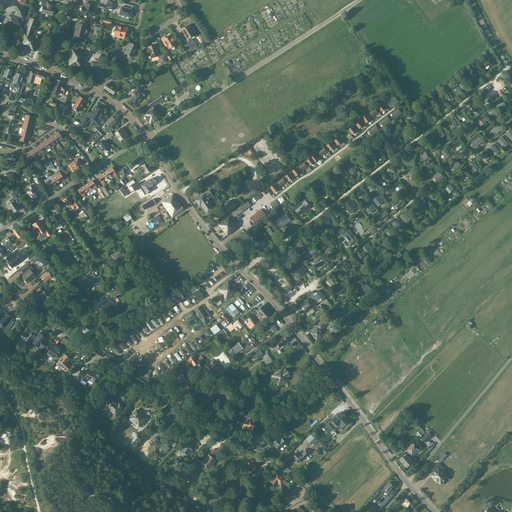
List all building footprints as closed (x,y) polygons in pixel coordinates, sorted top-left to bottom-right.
[(41,0),(40,6),(43,7),(41,13),(52,16),(53,9),(54,4),(47,2),(48,2),(41,0)] [(113,10),(115,2),(109,1),(107,9),(108,9),(109,10),(111,11),(112,10),(113,10)] [(80,15),(91,17),(93,10),(92,10),(93,6),(86,4),(85,8),(82,7),(80,15)] [(11,17),(10,21),(11,21),(11,25),(21,27),(23,18),(25,18),(27,9),(24,8),(24,7),(15,5),(13,15),(14,16),(14,17),(11,17)] [(132,11),(132,10),(120,7),(118,15),(130,18),(130,16),(131,16),(132,15),(132,14),(132,12),(132,11)] [(19,47),(34,52),(40,37),(32,35),(37,21),(29,18),(19,47)] [(86,30),(85,29),(86,26),(78,24),(77,24),(76,25),(76,26),(77,27),(74,37),(82,39),(83,34),(85,34),(86,33),(86,31),(86,30)] [(180,30),(187,40),(189,43),(184,46),(188,52),(196,47),(193,41),(192,41),(190,38),(195,35),(192,32),(193,31),(191,28),(190,29),(188,25),(180,30)] [(115,26),(113,36),(124,38),(125,31),(127,32),(127,28),(115,26)] [(161,39),(167,50),(176,45),(171,35),(165,39),(164,37),(161,39)] [(198,37),(199,39),(203,45),(207,42),(202,35),(198,37)] [(134,44),(132,45),(129,43),(124,54),(132,57),(137,47),(136,46),(136,45),(135,44),(134,44)] [(68,45),(67,49),(71,50),(68,65),(82,69),(85,53),(81,52),(76,50),(77,48),(77,47),(78,48),(79,45),(74,44),(74,46),(69,45),(68,45)] [(147,55),(149,54),(151,59),(158,56),(154,45),(147,47),(147,48),(145,49),(147,55)] [(158,57),(160,65),(166,63),(164,55),(158,57)] [(484,58),(479,62),(482,67),(483,66),(485,68),(489,65),(484,58)] [(1,76),(0,80),(2,81),(2,80),(8,83),(10,79),(13,71),(6,69),(3,77),(1,76)] [(33,81),(36,82),(40,83),(41,79),(45,80),(46,76),(47,75),(31,70),(27,82),(32,84),(33,81)] [(13,88),(18,90),(23,75),(16,73),(11,86),(13,87),(13,88)] [(62,82),(56,80),(51,94),(58,97),(60,92),(59,92),(59,90),(64,92),(65,88),(61,87),(62,82)] [(180,86),(173,90),(175,93),(182,89),(188,85),(186,82),(180,86)] [(115,90),(116,88),(109,83),(108,85),(107,84),(104,89),(112,95),(116,90),(115,90)] [(141,90),(137,88),(132,94),(134,95),(130,100),(136,105),(143,97),(138,93),(141,90)] [(392,95),(385,100),(390,107),(398,102),(392,95)] [(74,109),(78,112),(84,101),(79,98),(74,105),(73,105),(72,107),(74,109)] [(142,114),(150,125),(154,122),(155,124),(158,121),(157,120),(162,117),(156,109),(155,110),(153,106),(162,100),(160,98),(142,110),(144,113),(142,114)] [(503,102),(496,106),(498,109),(500,111),(502,109),(500,108),(505,104),(503,102)] [(386,109),(381,103),(377,106),(381,112),(386,109)] [(61,114),(65,116),(69,107),(65,105),(61,114)] [(90,114),(88,118),(93,120),(92,122),(96,125),(104,112),(95,106),(90,114)] [(369,113),(372,117),(378,113),(375,108),(369,113)] [(419,113),(422,117),(425,114),(419,108),(415,112),(417,115),(419,113)] [(391,114),(394,119),(401,113),(398,109),(391,114)] [(461,110),(456,114),(456,115),(460,120),(464,117),(462,114),(463,114),(461,110)] [(407,117),(406,118),(409,122),(410,121),(412,124),(417,120),(412,114),(407,117)] [(25,115),(24,122),(32,124),(33,121),(32,121),(33,117),(25,115)] [(370,120),(366,115),(362,118),(366,124),(370,120)] [(477,122),(481,126),(487,121),(483,116),(477,122)] [(109,133),(110,132),(113,130),(111,127),(116,122),(111,117),(105,123),(108,126),(105,130),(109,133)] [(380,122),(383,127),(390,122),(387,117),(380,122)] [(80,124),(79,126),(84,129),(88,121),(89,120),(87,120),(84,118),(80,124)] [(363,125),(359,120),(355,124),(359,129),(363,125)] [(24,122),(22,128),(30,130),(31,126),(32,126),(32,124),(24,122)] [(368,131),(372,136),(379,130),(375,125),(368,131)] [(490,131),(495,136),(501,131),(497,126),(490,131)] [(22,128),(20,134),(29,136),(30,134),(29,134),(30,130),(22,128)] [(115,133),(121,141),(127,137),(123,131),(124,131),(122,128),(115,133)] [(471,128),(463,134),(467,138),(474,132),(471,128)] [(440,130),(436,133),(441,138),(444,135),(440,130)] [(54,134),(52,136),(57,143),(63,139),(58,132),(54,135),(54,134)] [(393,132),(387,137),(389,139),(388,140),(390,143),(396,138),(394,136),(395,135),(393,132)] [(29,136),(20,134),(19,141),(27,143),(28,139),(29,136)] [(96,141),(98,139),(95,136),(94,134),(93,134),(87,140),(90,143),(94,139),(96,141)] [(48,139),(47,140),(51,147),(57,143),(52,136),(48,139)] [(478,137),(470,143),(474,147),(482,141),(478,137)] [(502,137),(497,141),(503,149),(508,144),(502,137)] [(96,141),(96,142),(100,148),(100,150),(100,151),(102,151),(103,152),(104,152),(106,152),(106,150),(108,149),(104,142),(102,143),(98,139),(96,141)] [(460,144),(456,139),(450,143),(454,149),(460,144)] [(41,143),(46,151),(51,147),(47,140),(42,144),(41,143)] [(377,146),(382,152),(387,148),(382,142),(377,146)] [(38,146),(36,147),(41,154),(46,151),(41,143),(37,146),(38,146)] [(493,144),(488,148),(494,156),(499,152),(493,144)] [(254,154),(249,146),(245,149),(251,156),(254,154)] [(31,150),(30,151),(35,158),(41,154),(36,147),(31,151),(31,150)] [(370,150),(376,158),(379,156),(373,148),(370,150)] [(459,152),(464,159),(469,155),(464,148),(459,152)] [(443,150),(441,152),(446,159),(451,156),(446,149),(443,151),(443,150)] [(27,153),(25,155),(30,162),(35,158),(30,151),(27,153)] [(420,158),(423,162),(429,158),(425,152),(423,153),(424,155),(420,158)] [(479,157),(485,163),(489,159),(484,152),(479,157)] [(363,157),(368,164),(372,161),(368,154),(363,157)] [(74,161),(73,162),(77,170),(82,166),(77,159),(74,161)] [(44,163),(49,170),(53,167),(49,160),(44,163)] [(450,166),(454,171),(461,165),(457,160),(450,166)] [(356,164),(359,169),(364,166),(361,161),(356,164)] [(71,164),(68,166),(72,173),(77,170),(73,162),(71,164)] [(425,166),(429,171),(435,166),(432,162),(425,166)] [(472,162),(469,165),(473,171),(475,169),(476,170),(478,168),(473,162),(472,162)] [(147,164),(136,171),(138,175),(143,171),(144,171),(145,172),(146,174),(151,171),(148,166),(149,166),(148,163),(147,164)] [(356,172),(352,166),(350,164),(346,167),(352,176),(356,172)] [(112,168),(104,173),(108,178),(112,175),(114,177),(117,176),(112,168)] [(350,176),(344,168),(339,172),(345,180),(350,176)] [(119,172),(122,178),(127,175),(123,169),(119,172)] [(25,175),(28,181),(32,178),(26,171),(23,173),(24,174),(22,175),(23,176),(25,175)] [(55,173),(51,176),(53,179),(56,184),(63,179),(58,171),(55,173)] [(433,176),(438,182),(444,178),(439,172),(433,176)] [(108,178),(104,173),(97,178),(102,185),(105,184),(103,181),(108,178)] [(462,173),(456,179),(459,182),(465,177),(462,173)] [(375,179),(379,185),(384,181),(380,175),(375,179)] [(51,176),(44,181),(49,189),(56,184),(53,179),(51,176)] [(338,177),(333,180),(338,186),(342,183),(338,177)] [(153,186),(157,184),(153,178),(150,180),(149,180),(141,185),(146,194),(152,190),(151,188),(154,187),(153,186)] [(239,183),(242,187),(249,182),(246,178),(239,183)] [(92,181),(85,186),(88,191),(93,188),(95,190),(97,189),(92,181)] [(335,189),(330,182),(326,185),(331,191),(335,189)] [(365,186),(369,192),(375,188),(371,182),(365,186)] [(396,188),(398,187),(401,191),(403,189),(398,182),(393,185),(396,188)] [(444,187),(449,194),(453,191),(447,184),(444,187)] [(27,192),(32,199),(37,196),(32,189),(33,188),(32,185),(28,188),(30,190),(27,192)] [(88,191),(85,186),(78,191),(83,198),(85,197),(83,194),(88,191)] [(384,191),(389,199),(395,194),(390,187),(384,191)] [(317,192),(322,198),(327,194),(322,188),(317,192)] [(204,195),(195,200),(200,207),(202,206),(207,214),(215,209),(222,204),(220,201),(217,197),(219,195),(217,193),(213,196),(209,190),(203,194),(204,195)] [(355,193),(360,200),(365,196),(361,190),(355,193)] [(426,193),(431,199),(435,196),(430,190),(426,193)] [(10,193),(14,200),(18,198),(14,191),(10,193)] [(162,203),(172,218),(184,210),(175,198),(174,199),(172,195),(162,203)] [(373,200),(378,207),(384,202),(379,195),(373,200)] [(418,200),(423,206),(427,202),(422,196),(418,200)] [(68,197),(63,201),(67,208),(66,208),(69,212),(72,210),(75,212),(76,212),(76,211),(76,209),(80,207),(77,203),(78,203),(77,200),(76,201),(75,199),(71,202),(68,197)] [(342,203),(346,209),(354,202),(350,197),(342,203)] [(17,210),(18,209),(11,199),(9,201),(11,204),(8,206),(13,212),(14,212),(15,212),(17,211),(17,210)] [(152,199),(145,204),(148,208),(155,204),(152,199)] [(305,200),(299,204),(305,212),(311,208),(305,200)] [(247,201),(240,207),(243,212),(251,206),(247,201)] [(229,212),(236,207),(233,202),(224,209),(227,213),(229,212)] [(354,202),(346,209),(350,214),(359,208),(354,202)] [(363,207),(369,214),(375,210),(369,203),(363,207)] [(294,208),(300,216),(305,212),(299,204),(294,208)] [(408,209),(413,216),(418,212),(413,205),(408,209)] [(243,212),(240,207),(231,213),(234,217),(243,212)] [(250,218),(254,224),(266,215),(261,209),(250,218)] [(331,213),(335,219),(340,215),(336,209),(331,213)] [(411,220),(404,212),(399,217),(406,224),(411,220)] [(285,213),(279,217),(286,225),(291,221),(285,213)] [(51,218),(53,221),(51,223),(55,229),(64,223),(59,216),(57,217),(56,215),(51,218)] [(322,219),(326,225),(332,222),(327,215),(322,219)] [(281,229),(286,225),(279,217),(274,221),(281,229)] [(353,225),(356,229),(364,222),(360,217),(354,222),(355,223),(353,225)] [(219,226),(228,236),(237,228),(235,225),(229,218),(219,226)] [(391,224),(396,230),(401,226),(396,220),(391,224)] [(35,228),(32,230),(38,239),(46,234),(47,237),(47,236),(50,235),(51,234),(53,233),(49,228),(47,229),(45,231),(38,221),(33,225),(35,228)] [(112,225),(115,231),(121,228),(118,222),(112,225)] [(363,232),(369,228),(364,222),(356,229),(360,233),(362,231),(363,232)] [(311,226),(315,233),(321,229),(317,223),(311,226)] [(384,231),(388,237),(392,234),(387,228),(384,231)] [(65,232),(69,239),(73,236),(69,229),(65,232)] [(13,232),(18,239),(21,236),(16,230),(13,232)] [(302,233),(306,239),(310,236),(306,230),(302,233)] [(338,238),(342,242),(350,235),(346,231),(338,238)] [(350,235),(342,242),(347,248),(355,241),(350,235)] [(0,247),(6,243),(8,245),(9,246),(12,244),(9,240),(7,237),(0,243),(0,247)] [(293,242),(297,248),(303,243),(299,237),(293,242)] [(367,244),(365,245),(362,248),(366,253),(370,251),(368,248),(369,247),(367,244)] [(117,250),(111,255),(114,259),(120,254),(117,250)] [(8,262),(7,263),(12,268),(18,263),(19,264),(26,257),(23,254),(19,257),(16,254),(15,255),(13,252),(5,259),(8,262)] [(35,255),(27,262),(29,264),(38,257),(35,255)] [(27,262),(19,269),(24,275),(21,278),(26,283),(34,276),(30,271),(26,266),(28,264),(29,264),(27,262)] [(292,273),(296,279),(305,272),(300,267),(292,273)] [(41,277),(44,281),(51,277),(48,272),(46,273),(41,277)] [(86,283),(80,287),(84,292),(89,288),(96,284),(97,286),(104,282),(99,275),(96,277),(92,273),(88,276),(87,275),(84,277),(86,280),(84,281),(86,283)] [(226,300),(237,292),(228,281),(217,290),(220,294),(212,299),(216,304),(224,297),(226,300)] [(366,283),(361,287),(367,293),(365,295),(367,298),(374,291),(366,283)] [(186,287),(182,290),(183,291),(186,297),(187,299),(192,296),(191,295),(193,294),(192,293),(196,290),(193,285),(192,284),(188,287),(187,288),(186,287)] [(48,289),(43,292),(39,296),(43,301),(52,294),(48,289)] [(117,293),(114,289),(108,293),(111,298),(117,293)] [(196,290),(192,293),(193,294),(198,301),(203,298),(197,290),(196,290)] [(325,298),(319,290),(314,294),(313,292),(310,292),(308,294),(308,296),(309,298),(305,301),(304,301),(303,301),(303,302),(299,305),(302,309),(302,310),(303,310),(306,313),(315,306),(314,305),(318,302),(319,303),(325,298)] [(105,302),(102,304),(103,304),(105,308),(106,308),(109,312),(111,311),(112,311),(113,311),(114,313),(119,308),(118,307),(115,303),(113,304),(109,299),(109,298),(111,297),(110,295),(103,300),(105,302)] [(232,304),(231,304),(225,309),(233,318),(239,313),(232,304)] [(164,309),(169,316),(172,314),(167,307),(164,309)] [(200,307),(195,310),(201,321),(203,319),(206,317),(200,307)] [(257,312),(264,319),(269,315),(262,307),(257,312)] [(159,312),(164,320),(167,318),(164,313),(165,313),(164,311),(163,312),(161,310),(159,312)] [(190,313),(184,317),(187,321),(193,316),(194,315),(191,312),(190,313)] [(6,313),(0,319),(0,323),(2,326),(0,328),(5,333),(13,323),(10,321),(12,319),(6,313)] [(154,316),(159,324),(162,322),(160,318),(161,318),(158,313),(154,316)] [(224,314),(221,317),(225,322),(222,325),(224,327),(227,325),(230,322),(224,314)] [(148,318),(155,327),(158,325),(154,318),(152,319),(150,317),(148,318)] [(246,325),(249,329),(255,324),(250,318),(247,320),(249,323),(246,325)] [(144,322),(150,330),(153,328),(148,320),(144,322)] [(240,329),(242,327),(237,320),(232,325),(231,324),(226,327),(230,332),(237,326),(240,329)] [(324,335),(321,331),(326,326),(322,320),(319,323),(316,326),(317,327),(317,328),(310,334),(317,341),(324,335)] [(140,327),(144,334),(148,331),(146,328),(147,328),(143,322),(139,325),(140,327)] [(193,329),(195,332),(202,327),(200,323),(193,329)] [(20,326),(17,330),(19,332),(17,334),(23,339),(27,336),(25,334),(31,328),(28,325),(27,326),(26,324),(22,328),(20,326)] [(210,329),(214,335),(220,330),(216,325),(210,329)] [(216,334),(221,339),(227,334),(223,330),(216,334)] [(126,334),(133,343),(136,340),(129,332),(126,334)] [(33,335),(31,338),(33,340),(32,342),(38,347),(39,346),(42,349),(46,344),(43,341),(45,339),(39,333),(36,337),(33,335)] [(123,340),(128,346),(131,344),(126,337),(123,340)] [(279,348),(287,343),(282,337),(270,346),(271,346),(272,348),(277,345),(279,348)] [(117,344),(122,351),(126,348),(124,345),(124,344),(123,343),(120,339),(118,341),(119,342),(117,344)] [(238,342),(226,350),(231,357),(242,349),(238,342)] [(47,354),(54,359),(61,350),(53,345),(47,354)] [(111,349),(116,356),(120,353),(115,346),(111,349)] [(181,358),(183,360),(188,356),(186,353),(185,354),(181,349),(179,351),(183,357),(181,358)] [(250,354),(254,359),(262,354),(258,349),(250,354)] [(122,357),(125,360),(130,355),(128,352),(122,357)] [(62,369),(65,372),(71,366),(67,363),(70,359),(64,354),(55,365),(59,367),(60,366),(63,369),(62,369)] [(125,362),(124,363),(126,365),(127,364),(129,366),(135,360),(134,359),(135,358),(132,356),(126,363),(125,362)] [(191,363),(192,365),(193,367),(198,363),(192,357),(187,361),(190,364),(191,363)] [(132,367),(135,369),(140,363),(137,360),(132,367)] [(214,361),(209,365),(207,363),(204,366),(213,378),(216,376),(217,377),(223,373),(214,361)] [(143,370),(146,367),(142,364),(138,370),(139,371),(142,373),(144,371),(143,370)] [(98,379),(101,375),(89,368),(86,373),(88,374),(87,376),(82,374),(83,372),(80,371),(77,378),(80,380),(81,379),(92,384),(96,377),(98,379)] [(148,369),(143,377),(147,379),(146,380),(148,380),(150,377),(148,376),(151,371),(148,369)] [(285,379),(290,376),(285,370),(282,371),(281,370),(272,376),(279,387),(282,385),(282,384),(286,381),(285,379)] [(232,378),(228,372),(222,376),(226,382),(232,378)] [(171,382),(176,389),(187,381),(182,374),(171,382)] [(232,382),(236,389),(245,383),(241,376),(232,382)] [(204,395),(199,398),(201,401),(200,402),(203,407),(208,404),(209,406),(214,402),(208,394),(205,396),(204,395)] [(136,408),(142,401),(137,397),(131,403),(136,408)] [(107,402),(101,409),(104,412),(108,407),(112,410),(111,411),(115,415),(122,407),(117,402),(116,403),(114,401),(112,399),(109,403),(107,402)] [(149,421),(147,419),(147,418),(136,409),(128,418),(137,427),(138,428),(142,423),(145,426),(149,421)] [(331,418),(330,419),(337,426),(338,425),(339,424),(341,427),(343,425),(343,426),(343,425),(347,422),(345,420),(346,419),(344,416),(343,415),(341,413),(338,415),(337,416),(336,414),(331,418)] [(244,424),(242,429),(253,433),(257,422),(250,419),(248,425),(244,424)] [(322,427),(327,432),(328,433),(332,430),(328,425),(326,427),(324,425),(322,427)] [(277,434),(283,439),(287,435),(284,432),(286,429),(284,427),(277,434)] [(186,437),(188,438),(179,449),(186,455),(192,449),(189,447),(196,440),(191,435),(189,434),(186,437)] [(421,439),(425,442),(430,438),(426,434),(421,439)] [(315,444),(317,441),(310,435),(306,440),(310,445),(313,442),(315,444)] [(159,446),(165,452),(169,449),(160,439),(158,441),(157,439),(155,437),(153,439),(154,441),(150,446),(154,451),(159,446)] [(281,448),(285,444),(281,439),(279,441),(277,439),(273,443),(276,445),(275,446),(278,450),(281,447),(281,448)] [(139,450),(142,454),(148,448),(147,443),(142,443),(143,447),(139,450)] [(412,443),(405,449),(409,453),(412,457),(418,451),(412,443)] [(205,448),(203,445),(197,452),(199,454),(205,448)] [(305,450),(303,452),(300,456),(296,453),(292,458),(298,463),(300,460),(301,461),(304,458),(305,459),(308,456),(307,456),(309,453),(305,450)] [(407,455),(401,460),(407,468),(413,463),(410,459),(412,457),(409,453),(407,455)] [(207,455),(201,464),(208,469),(214,461),(207,455)] [(253,468),(256,463),(250,459),(248,463),(248,462),(247,463),(248,463),(246,466),(250,469),(248,471),(253,473),(255,470),(253,468)] [(438,464),(431,471),(434,473),(431,476),(435,479),(437,482),(437,481),(441,485),(448,477),(443,472),(445,470),(438,464)] [(270,483),(274,486),(281,476),(276,473),(270,483)] [(281,476),(274,486),(276,487),(278,484),(281,486),(286,479),(281,476)] [(387,494),(394,487),(390,483),(382,490),(382,489),(375,496),(373,498),(376,501),(377,499),(384,492),(387,494)] [(234,500),(238,503),(242,497),(238,494),(234,500)] [(388,496),(380,505),(382,507),(390,498),(389,497),(388,496)] [(403,506),(405,505),(407,508),(413,502),(408,497),(401,504),(403,506)]
